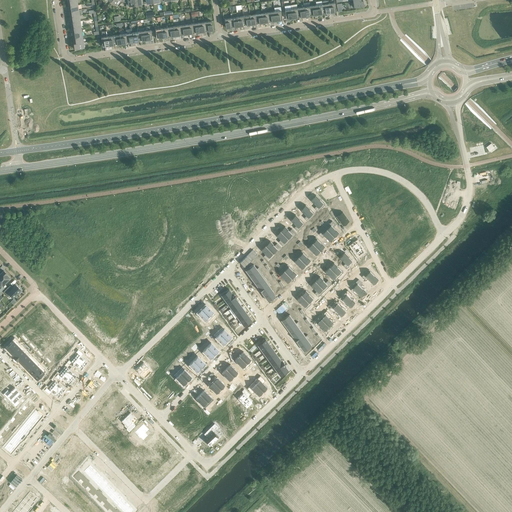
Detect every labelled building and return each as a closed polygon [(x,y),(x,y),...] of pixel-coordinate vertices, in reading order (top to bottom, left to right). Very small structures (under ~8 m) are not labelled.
[(490,152),(495,148),(491,143),(486,147),(490,152)] [(359,179),(351,180),(352,189),(360,188),(360,191),(363,190),(364,181),(359,181),(359,179)] [(372,179),(369,189),(377,192),(380,181),(372,179)] [(325,191),(321,194),(326,200),(329,199),(337,196),(332,186),(324,190),(325,191)] [(316,195),(311,200),(317,206),(314,208),(318,212),(321,209),(319,207),(324,203),(316,195)] [(306,205),(301,210),(307,216),(304,218),(308,222),(311,219),(309,217),(313,213),(306,205)] [(343,212),(337,217),(340,222),(343,225),(349,221),(343,212)] [(376,213),(368,220),(371,223),(379,216),(376,213)] [(296,215),(291,220),(296,225),(294,228),(298,231),(301,229),(299,227),(303,223),(296,215)] [(389,224),(375,234),(380,241),(388,234),(391,237),(395,233),(399,229),(397,226),(393,229),(389,224)] [(331,225),(327,229),(335,237),(339,233),(331,225)] [(285,227),(281,231),(288,239),(293,234),(294,236),(297,234),(292,229),(290,231),(285,227)] [(327,229),(323,233),(330,241),(335,237),(327,229)] [(281,231),(277,235),(281,239),(279,242),(284,247),(286,245),(284,243),(288,239),(281,231)] [(317,239),(313,243),(321,251),(325,247),(317,239)] [(270,241),(266,245),(273,253),(278,249),(279,251),(282,248),(277,243),(275,246),(270,241)] [(357,241),(351,245),(354,249),(352,251),(356,256),(364,250),(357,241)] [(313,243),(309,247),(316,255),(321,251),(313,243)] [(393,249),(387,255),(395,263),(402,257),(400,255),(403,251),(395,243),(391,246),(393,249)] [(266,245),(262,250),(266,254),(264,256),(269,261),(271,259),(269,257),(273,253),(266,245)] [(303,253),(299,257),(306,265),(311,260),(303,253)] [(345,253),(340,257),(346,263),(343,265),(347,269),(350,266),(348,265),(352,260),(345,253)] [(299,257),(295,261),(302,269),(306,265),(299,257)] [(334,263),(330,267),(337,275),(342,271),(334,263)] [(253,264),(245,270),(249,275),(257,269),(253,264)] [(289,266),(285,271),(292,278),(297,274),(289,266)] [(330,267),(326,271),(333,279),(337,275),(330,267)] [(257,269),(249,275),(252,279),(260,273),(257,269)] [(0,274),(0,284),(1,285),(4,282),(6,283),(9,280),(8,278),(9,278),(6,275),(7,274),(4,271),(0,274)] [(285,271),(280,275),(288,283),(292,278),(285,271)] [(364,274),(362,276),(366,281),(368,279),(374,284),(379,280),(370,271),(366,275),(364,274)] [(260,273),(252,279),(255,283),(263,278),(260,273)] [(320,277),(316,281),(323,289),(328,285),(320,277)] [(263,278),(255,283),(258,288),(266,282),(263,278)] [(357,284),(353,288),(361,297),(366,292),(361,286),(363,284),(358,279),(356,282),(357,284)] [(316,281),(311,285),(319,293),(323,289),(316,281)] [(266,282),(258,288),(261,292),(269,286),(266,282)] [(15,285),(11,290),(8,287),(3,292),(8,297),(10,295),(13,297),(15,295),(16,296),(20,293),(19,292),(20,290),(20,291),(21,290),(15,285)] [(269,286),(261,292),(264,297),(273,291),(269,286)] [(229,290),(221,295),(225,300),(233,294),(232,294),(229,290)] [(346,295),(342,299),(350,307),(355,303),(350,297),(352,295),(348,290),(345,293),(346,295)] [(273,291),(264,297),(268,301),(276,295),(273,291)] [(306,291),(302,295),(309,303),(314,298),(306,291)] [(233,294),(225,300),(228,304),(236,298),(233,294)] [(302,295),(297,299),(305,307),(309,303),(302,295)] [(236,298),(228,304),(231,309),(239,303),(236,299),(236,298)] [(239,303),(231,309),(234,313),(242,307),(239,303)] [(332,305),(329,308),(333,313),(336,310),(341,316),(346,311),(338,303),(334,307),(332,305)] [(206,304),(201,309),(209,316),(213,312),(206,304)] [(242,307),(234,313),(238,317),(245,312),(242,307)] [(201,309),(197,313),(205,321),(209,316),(201,309)] [(326,315),(322,319),(329,326),(334,322),(329,318),(332,316),(327,311),(324,313),(326,315)] [(245,312),(238,317),(241,322),(248,316),(245,312)] [(290,314),(282,320),(285,325),(293,319),(290,314)] [(248,316),(241,322),(244,326),(252,321),(248,316)] [(293,319),(285,325),(288,329),(296,323),(293,319)] [(316,321),(313,323),(318,328),(321,326),(325,331),(329,326),(322,319),(318,322),(316,321)] [(296,323),(288,329),(291,333),(299,328),(296,323)] [(299,328),(291,333),(295,338),(303,332),(299,328)] [(224,329),(220,333),(227,341),(231,337),(224,329)] [(303,332),(295,338),(298,342),(306,336),(303,332)] [(220,333),(215,337),(223,345),(227,341),(220,333)] [(306,336),(298,342),(301,347),(309,341),(306,336)] [(266,340),(258,345),(261,350),(269,344),(266,340)] [(13,341),(6,348),(10,352),(17,345),(13,341)] [(309,341),(301,347),(304,351),(312,345),(309,341)] [(211,343),(207,347),(214,355),(219,350),(211,343)] [(269,344),(261,350),(264,354),(272,349),(269,344)] [(17,345),(10,352),(14,356),(21,349),(17,345)] [(207,347),(202,351),(210,359),(214,355),(207,347)] [(14,356),(13,357),(17,361),(25,353),(21,349),(14,356)] [(78,349),(76,352),(79,355),(76,359),(84,366),(88,362),(81,356),(83,353),(78,349)] [(272,349),(264,354),(268,359),(275,353),(272,349)] [(243,352),(239,356),(247,364),(251,360),(243,352)] [(25,353),(18,360),(21,364),(28,357),(25,353)] [(275,353),(268,359),(271,363),(278,357),(275,353)] [(198,356),(193,360),(201,368),(205,364),(198,356)] [(239,356),(235,360),(242,368),(247,364),(239,356)] [(29,357),(21,364),(25,368),(32,361),(29,357)] [(278,357),(271,363),(274,367),(282,361),(281,361),(278,357)] [(69,360),(67,363),(72,367),(74,364),(81,370),(84,366),(76,359),(72,363),(69,360)] [(193,360),(189,364),(197,372),(201,368),(193,360)] [(32,361),(25,368),(29,372),(36,365),(32,361)] [(282,361),(274,367),(277,372),(285,366),(282,361)] [(144,362),(135,370),(136,370),(141,375),(141,376),(142,375),(145,378),(152,371),(149,368),(150,367),(149,367),(144,362),(145,362),(144,362)] [(67,363),(64,366),(68,368),(64,372),(73,380),(77,375),(69,369),(71,367),(67,363)] [(230,364),(226,369),(234,376),(238,372),(230,364)] [(36,365),(29,372),(33,375),(40,368),(36,365)] [(285,366),(277,372),(280,376),(288,371),(285,366)] [(40,368),(33,375),(37,379),(44,372),(40,368)] [(155,378),(150,383),(156,390),(165,381),(158,375),(161,372),(157,369),(152,375),(155,378)] [(184,369),(180,373),(187,381),(192,377),(184,369)] [(226,369),(222,373),(229,381),(234,376),(226,369)] [(58,374),(55,376),(60,380),(62,378),(70,384),(73,380),(64,372),(61,376),(58,374)] [(180,373),(175,377),(183,385),(187,381),(180,373)] [(55,376),(53,379),(56,382),(53,386),(62,393),(65,389),(58,383),(60,380),(55,376)] [(259,380),(255,384),(263,391),(267,387),(263,383),(265,381),(260,376),(257,378),(259,380)] [(217,377),(213,381),(220,389),(225,385),(217,377)] [(213,381),(209,386),(216,393),(220,389),(213,381)] [(250,386),(247,388),(252,394),(254,391),(258,396),(263,391),(255,384),(251,387),(250,386)] [(46,387),(44,390),(49,394),(51,392),(58,398),(62,393),(53,386),(50,390),(46,387)] [(7,390),(3,394),(5,397),(7,395),(10,399),(19,391),(15,387),(10,392),(7,390)] [(243,393),(237,398),(246,407),(252,402),(247,397),(249,395),(244,389),(241,391),(243,393)] [(204,390),(200,394),(207,402),(212,398),(204,390)] [(19,391),(10,399),(14,403),(13,404),(15,407),(20,402),(17,400),(23,395),(19,391)] [(111,393),(110,395),(120,403),(123,399),(121,397),(120,397),(119,396),(118,396),(113,391),(111,393)] [(200,394),(196,398),(203,406),(207,402),(200,394)] [(109,397),(107,399),(108,399),(117,407),(120,403),(110,395),(109,396),(109,397)] [(108,399),(104,403),(111,409),(115,405),(108,399)] [(103,405),(100,407),(108,413),(111,409),(104,403),(103,404),(103,405)] [(99,409),(97,412),(104,418),(108,413),(100,407),(99,409)] [(185,407),(178,414),(183,419),(186,416),(187,417),(191,413),(185,407)] [(35,410),(32,414),(39,420),(42,416),(35,410)] [(227,414),(220,422),(226,428),(234,420),(231,417),(233,415),(229,411),(227,414)] [(96,413),(94,416),(101,422),(104,418),(97,412),(96,413)] [(130,412),(121,421),(124,424),(123,425),(127,429),(126,429),(129,432),(135,426),(132,423),(136,419),(133,416),(133,415),(130,412)] [(32,414),(28,418),(35,424),(39,420),(32,414)] [(92,417),(90,419),(93,422),(97,426),(101,422),(94,416),(92,417)] [(28,418),(25,423),(32,428),(35,424),(28,418)] [(199,418),(190,426),(196,432),(197,431),(200,434),(206,427),(203,424),(204,423),(199,418)] [(88,422),(87,424),(94,430),(97,426),(90,420),(88,422)] [(25,423),(21,427),(28,433),(32,428),(25,423)] [(86,425),(83,428),(88,432),(89,433),(90,434),(94,430),(87,424),(86,425),(85,425),(86,425)] [(143,424),(135,433),(140,438),(141,438),(143,441),(148,436),(145,433),(149,430),(143,424)] [(207,437),(204,439),(205,440),(204,441),(208,445),(209,444),(210,445),(212,442),(213,443),(216,440),(216,439),(218,437),(213,431),(217,427),(214,424),(206,432),(209,435),(207,437)] [(21,427),(18,431),(25,437),(29,433),(28,433),(21,427)] [(18,431),(14,435),(21,441),(22,441),(25,437),(18,431)] [(109,434),(104,439),(105,440),(105,441),(106,441),(104,443),(107,446),(108,448),(107,448),(115,441),(109,434)] [(14,435),(11,439),(18,445),(21,441),(14,435)] [(151,438),(145,444),(148,447),(148,446),(154,452),(163,444),(156,438),(153,440),(151,438)] [(11,439),(7,443),(14,449),(18,445),(11,439)] [(115,441),(107,448),(112,453),(114,450),(115,450),(114,450),(115,449),(117,452),(122,447),(115,441)] [(7,443),(4,448),(11,454),(14,449),(7,443)] [(66,448),(62,453),(63,453),(71,460),(77,453),(73,450),(71,452),(66,448)] [(125,450),(119,455),(121,457),(122,458),(120,459),(123,462),(123,463),(123,462),(124,464),(123,464),(123,465),(131,457),(125,450)] [(63,453),(59,458),(64,462),(62,465),(66,467),(72,460),(71,460),(63,453)] [(131,457),(123,465),(128,469),(130,467),(131,466),(133,468),(138,464),(131,457)] [(90,465),(83,471),(87,475),(93,468),(90,465)] [(140,466),(135,471),(136,473),(137,473),(137,474),(136,476),(138,479),(140,480),(139,481),(147,473),(140,466)] [(46,472),(54,479),(55,480),(61,473),(58,470),(56,472),(51,468),(47,473),(46,472)] [(93,468),(87,475),(90,478),(97,472),(93,468)] [(188,470),(183,475),(189,481),(186,483),(191,488),(193,485),(191,483),(196,478),(194,476),(194,475),(192,472),(191,473),(188,470)] [(46,472),(42,477),(47,481),(45,483),(49,486),(54,479),(46,472)] [(97,472),(90,478),(94,482),(101,476),(97,472)] [(147,473),(139,481),(143,485),(146,483),(147,482),(149,484),(153,480),(147,473)] [(101,476),(94,482),(98,486),(105,479),(101,476)] [(105,479),(98,486),(102,490),(108,484),(109,483),(105,479)] [(108,484),(102,490),(105,494),(112,488),(108,484)] [(65,486),(60,491),(63,493),(61,495),(65,499),(65,500),(72,492),(65,486)] [(112,488),(105,494),(109,498),(116,491),(112,488)] [(30,491),(26,495),(33,502),(37,497),(30,491)] [(116,491),(109,498),(113,502),(120,495),(116,491)] [(72,492),(65,500),(69,505),(72,502),(73,501),(75,503),(79,499),(72,492)] [(162,494),(157,499),(160,502),(159,502),(162,505),(163,505),(165,507),(170,502),(172,505),(175,502),(171,498),(168,500),(162,494)] [(26,495),(23,500),(30,506),(33,502),(26,495)] [(120,495),(113,502),(117,506),(123,499),(124,499),(120,495)] [(123,499),(117,506),(120,509),(127,503),(123,499)] [(23,500),(19,504),(26,510),(30,506),(23,500)] [(83,502),(78,507),(80,509),(78,511),(79,511),(86,511),(90,508),(83,502)] [(127,503),(120,509),(123,511),(125,511),(131,507),(127,503)]
